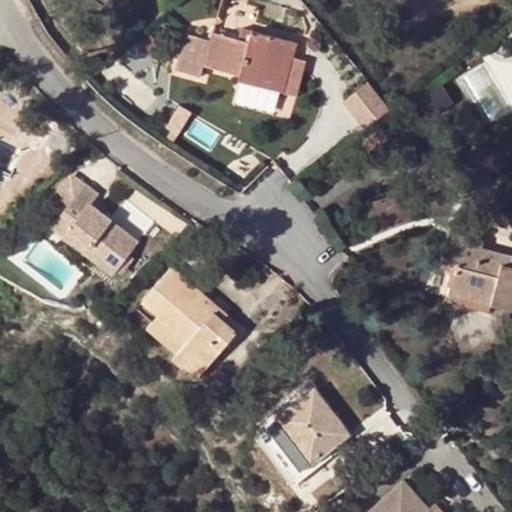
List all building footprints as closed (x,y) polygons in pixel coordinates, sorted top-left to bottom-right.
[(242,27),(239,38),(250,42),(252,30),(242,27)] [(239,38),(211,31),(202,65),(240,76),(242,71),(279,82),(285,57),(293,59),(297,42),(252,30),(250,42),(239,38)] [(239,81),(283,92),(284,93),(293,59),(285,57),(279,82),(242,71),(240,76),(239,81)] [(369,81),(341,103),(362,129),(390,109),(369,81)] [(385,125),(364,137),(371,150),(393,138),(385,125)] [(497,150),(472,144),(464,173),(489,180),(497,150)] [(78,195),(97,210),(101,206),(94,200),(97,197),(84,187),(78,195)] [(149,215),(140,208),(145,200),(133,191),(116,215),(138,230),(149,215)] [(112,274),(138,242),(97,210),(78,195),(52,226),(64,234),(84,251),(112,274)] [(84,251),(64,234),(56,245),(77,261),(84,251)] [(511,267),(510,273),(502,270),(504,261),(480,254),(482,248),(484,242),(454,234),(445,264),(455,266),(450,288),(494,299),(493,305),(511,310),(511,267)] [(510,273),(511,267),(511,255),(482,248),(480,254),(504,261),(502,270),(510,273)] [(174,358),(198,379),(237,331),(223,319),(198,297),(203,292),(173,266),(137,307),(152,321),(182,347),(177,354),(174,358)] [(450,288),(447,301),(490,313),(493,305),(494,299),(450,288)] [(228,314),(203,292),(198,297),(223,319),(228,314)] [(147,328),(177,354),(182,347),(152,321),(147,328)] [(315,389),(278,418),(281,423),(307,456),(312,461),(348,433),(315,389)] [(281,423),(272,430),(298,463),(307,456),(281,423)] [(431,511),(430,510),(404,480),(367,511),(431,511)]
